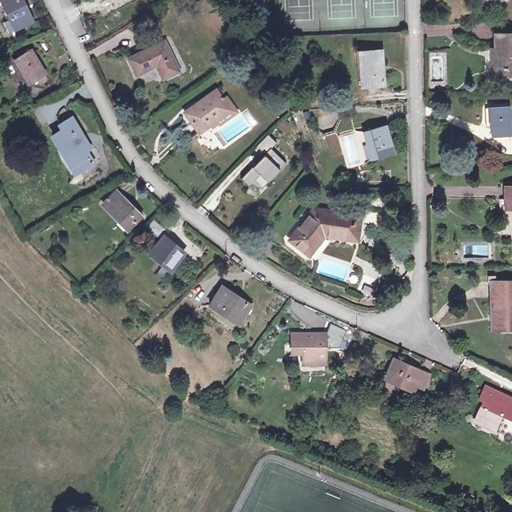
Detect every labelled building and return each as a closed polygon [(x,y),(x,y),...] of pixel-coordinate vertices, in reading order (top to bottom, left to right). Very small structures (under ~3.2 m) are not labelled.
[(1,0),(12,21),(13,21),(17,30),(32,23),(26,10),(27,9),(23,0),(1,0)] [(511,34),(495,35),(496,51),(496,57),(492,57),(492,74),(505,74),(505,78),(511,77),(511,34)] [(139,76),(159,65),(162,64),(169,78),(182,72),(167,42),(131,60),(139,76)] [(384,83),(382,50),(360,51),(361,67),(364,66),(365,85),(384,83)] [(49,74),(36,51),(17,62),(30,85),(49,74)] [(166,80),(169,78),(162,64),(159,65),(166,80)] [(187,111),(201,131),(232,109),(218,90),(187,111)] [(495,111),(490,111),(490,112),(491,135),(501,135),(501,138),(510,137),(510,135),(509,124),(509,105),(503,105),(503,108),(495,108),(495,111)] [(55,137),(67,159),(72,156),(81,170),(95,162),(88,150),(91,148),(73,119),(62,125),(65,131),(55,137)] [(376,148),(379,156),(394,152),(385,124),(365,130),(371,149),(376,148)] [(208,151),(221,146),(214,129),(201,135),(208,151)] [(267,153),(243,179),(250,186),(253,184),(263,188),(288,163),(273,149),(279,143),(270,135),(260,146),(267,153)] [(73,175),(81,170),(72,156),(67,159),(71,164),(67,166),(73,175)] [(87,181),(81,170),(73,175),(74,178),(71,185),(87,181)] [(124,195),(111,208),(128,226),(142,214),(124,195)] [(290,239),(310,254),(326,236),(358,240),(362,215),(315,208),(290,239)] [(367,220),(377,223),(380,214),(370,211),(367,220)] [(165,238),(153,252),(169,265),(181,251),(165,238)] [(511,280),(495,282),(496,319),(511,318),(511,280)] [(511,318),(496,319),(495,282),(490,282),(491,329),(511,328),(511,318)] [(210,305),(233,320),(246,302),(224,285),(210,305)] [(246,302),(233,320),(238,324),(251,305),(246,302)] [(301,364),(325,364),(325,336),(312,336),(312,333),(291,333),(291,351),(302,351),(301,364)] [(421,388),(428,373),(393,358),(385,375),(402,382),(401,386),(411,391),(413,384),(421,388)] [(511,420),(511,398),(502,394),(501,396),(485,389),(481,398),(486,400),(482,407),(484,408),(477,421),(496,430),(500,423),(498,421),(500,416),(511,420)]
